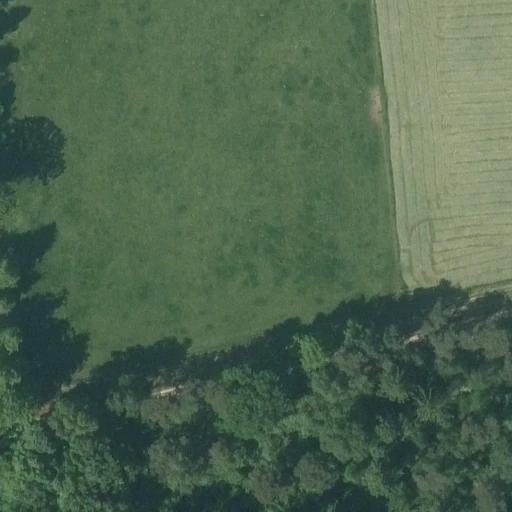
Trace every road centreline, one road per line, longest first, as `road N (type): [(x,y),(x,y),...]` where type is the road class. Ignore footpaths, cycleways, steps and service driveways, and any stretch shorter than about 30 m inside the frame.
road 1 (track): [(511,314),(0,430)]
road 2 (track): [(0,410),(511,296)]
